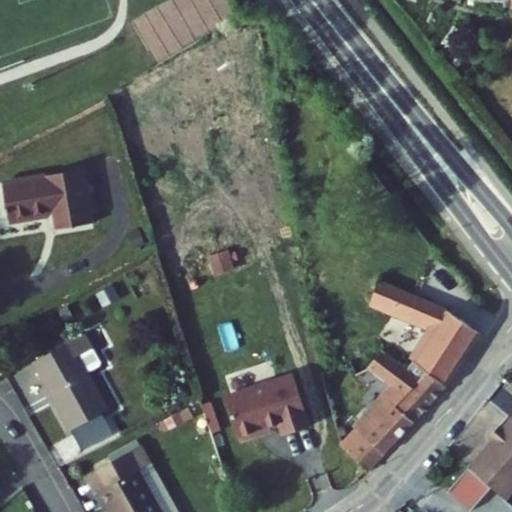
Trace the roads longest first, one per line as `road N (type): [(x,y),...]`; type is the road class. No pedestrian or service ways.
road 1 (primary): [(312,0),(511,253)]
road 2 (unclassified): [(511,326),(436,426),(350,511)]
